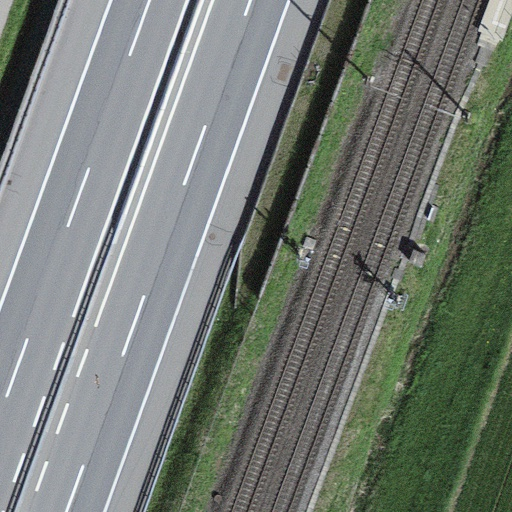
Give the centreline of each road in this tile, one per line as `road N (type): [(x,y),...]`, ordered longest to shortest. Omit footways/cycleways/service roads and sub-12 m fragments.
road 1 (motorway): [(66,511),(252,0)]
road 2 (motorway): [(151,0),(0,415)]
